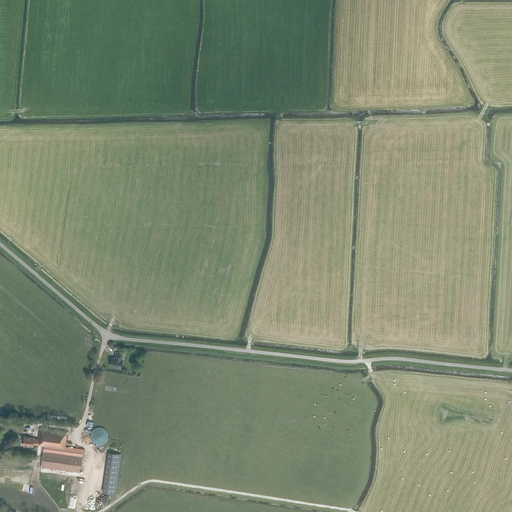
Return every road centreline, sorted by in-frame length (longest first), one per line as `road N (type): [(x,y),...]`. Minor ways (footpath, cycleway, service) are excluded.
road 1 (unclassified): [(511,370),(116,337),(0,244)]
road 2 (track): [(100,511),(148,480),(353,511)]
